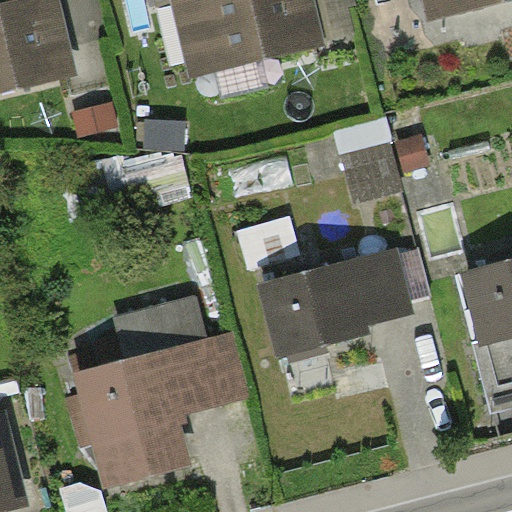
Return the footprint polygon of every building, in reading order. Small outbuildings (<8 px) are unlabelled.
[(0,0),(0,90),(68,75),(49,0),(47,0),(31,4),(30,0),(0,0)] [(197,0),(214,70),(316,45),(305,0),(197,0)] [(451,0),(454,12),(505,0),(451,0)] [(403,191),(390,144),(346,156),(358,203),(403,191)] [(289,261),(282,234),(243,244),(250,271),(289,261)] [(394,252),(266,288),(285,357),(365,334),(360,319),(409,306),(394,252)] [(511,263),(470,274),(487,340),(473,344),(491,411),(511,405),(511,263)] [(112,369),(60,384),(90,492),(175,469),(162,420),(245,398),(228,338),(193,348),(181,302),(100,324),(112,369)] [(0,469),(0,511),(8,511),(11,511),(0,469)]
